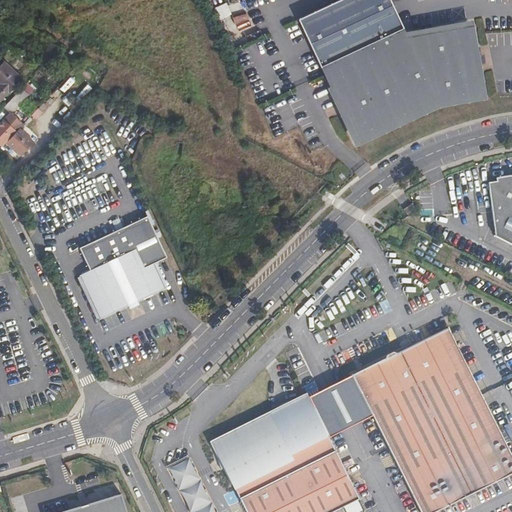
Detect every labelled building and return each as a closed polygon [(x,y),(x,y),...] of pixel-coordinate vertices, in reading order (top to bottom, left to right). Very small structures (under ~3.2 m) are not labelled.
[(391,0),(337,0),(298,18),(330,87),(333,85),(358,139),(438,101),(480,94),(468,27),(408,37),(391,0)] [(0,100),(21,78),(5,62),(0,66),(0,100)] [(33,89),(27,82),(21,88),(28,94),(33,89)] [(28,94),(21,88),(6,104),(13,110),(28,94)] [(39,114),(36,111),(31,115),(35,119),(39,114)] [(0,123),(0,145),(2,147),(5,142),(19,128),(23,124),(11,112),(0,123)] [(34,142),(19,128),(5,142),(21,156),(34,142)] [(497,182),(489,183),(496,237),(511,245),(511,176),(510,176),(503,178),(496,179),(497,182)] [(407,215),(416,209),(412,204),(403,210),(407,215)] [(147,217),(79,250),(90,272),(80,277),(100,319),(165,289),(153,265),(167,258),(147,217)] [(385,360),(353,376),(420,511),(436,511),(511,474),(511,457),(448,329),(396,355),(396,354),(393,353),(386,357),(385,360)] [(270,413),(211,443),(234,491),(236,490),(246,511),(333,511),(359,500),(327,436),(290,455),(270,413)] [(169,466),(189,511),(214,511),(191,457),(169,466)] [(70,511),(125,511),(121,497),(70,511)]
